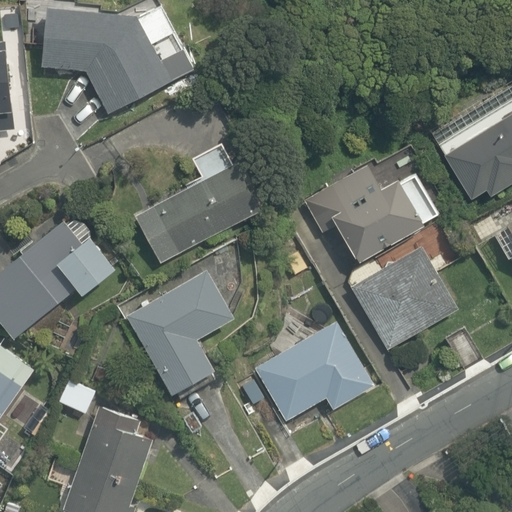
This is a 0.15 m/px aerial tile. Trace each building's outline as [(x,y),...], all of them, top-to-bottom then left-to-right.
[(168,6),(142,18),(53,12),(49,71),(87,74),(108,118),(201,73),(168,6)] [(0,136),(8,136),(6,118),(23,116),(16,47),(0,48),(0,136)] [(476,199),(487,192),(493,202),(511,190),(511,101),(442,144),(476,199)] [(164,264),(207,240),(211,248),(238,233),(234,225),(266,207),(228,138),(191,159),(206,184),(140,221),(164,264)] [(373,163),(306,200),(323,232),(340,223),(365,268),(447,222),(418,169),(386,186),(373,163)] [(84,214),(0,275),(0,318),(16,340),(80,292),(88,303),(128,273),(84,214)] [(511,221),(471,245),(488,276),(511,262),(511,221)] [(424,248),(352,288),(387,349),(458,309),(424,248)] [(210,269),(130,312),(176,398),(223,374),(203,338),(237,320),(210,269)] [(341,315),(254,365),(289,424),(328,401),(333,411),(380,384),(341,315)] [(0,424),(8,413),(24,424),(40,401),(24,390),(40,368),(1,341),(0,342),(0,424)] [(98,386),(72,376),(60,406),(86,416),(98,386)] [(139,418),(99,406),(67,511),(129,511),(133,500),(174,511),(192,452),(135,434),(139,418)] [(39,511),(12,502),(8,511),(39,511)]
